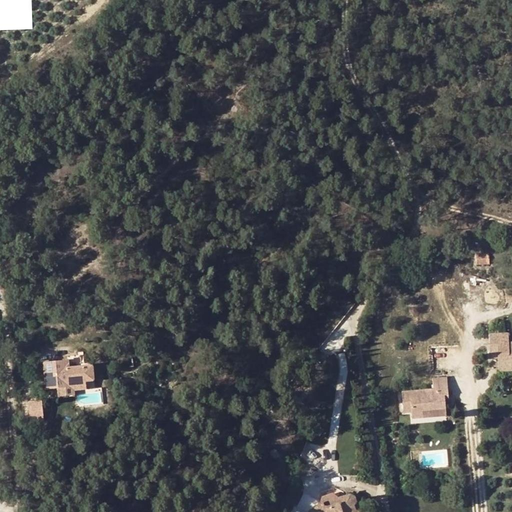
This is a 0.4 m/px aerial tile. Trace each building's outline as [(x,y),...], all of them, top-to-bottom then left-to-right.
[(477,266),(489,265),(488,255),(476,255),(477,266)] [(507,306),(511,304),(511,291),(503,293),(505,299),(507,306)] [(76,308),(86,311),(88,301),(83,299),(78,298),(76,308)] [(511,366),(511,343),(509,343),(509,336),(489,336),(490,348),(498,348),(498,360),(499,367),(511,366)] [(490,348),(490,360),(498,360),(498,348),(490,348)] [(67,361),(45,364),(47,390),(58,389),(70,387),(70,383),(85,381),(84,367),(68,369),(67,361)] [(92,366),(84,367),(85,381),(94,380),(92,366)] [(448,394),(447,377),(433,378),(434,390),(403,392),(404,412),(412,412),(413,418),(425,417),(424,411),(446,409),(444,395),(448,394)] [(70,383),(70,387),(58,389),(58,397),(74,396),(74,390),(86,389),(85,381),(70,383)] [(31,422),(44,420),(42,402),(28,404),(31,422)] [(446,409),(424,411),(425,417),(446,415),(446,409)] [(276,459),(279,455),(274,449),(270,452),(276,459)] [(246,470),(240,463),(230,472),(236,478),(246,470)] [(357,511),(357,509),(353,509),(351,503),(354,500),(351,491),(334,497),(333,494),(321,498),(320,502),(316,504),(316,506),(309,508),(308,509),(308,511),(307,511),(357,511)]
